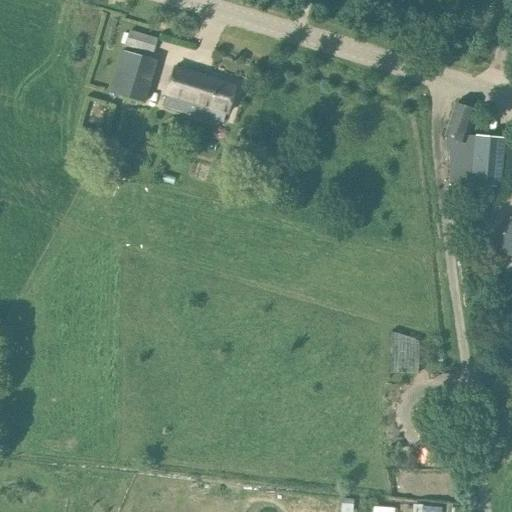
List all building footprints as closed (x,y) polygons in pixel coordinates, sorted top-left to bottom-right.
[(125,46),(154,54),(160,39),(132,30),(125,46)] [(150,65),(119,55),(105,98),(137,108),(150,65)] [(163,106),(209,120),(212,111),(228,116),(237,87),(175,67),(163,106)] [(475,110),(457,104),(456,104),(446,136),(447,137),(446,149),(449,150),(450,182),(500,187),(504,139),(467,135),(475,110)] [(471,231),(484,232),(485,230),(488,231),(488,219),(471,218),(471,231)] [(511,221),(503,253),(511,255),(511,221)]
